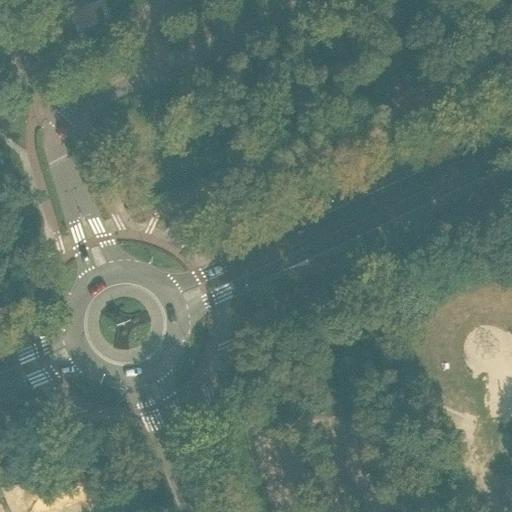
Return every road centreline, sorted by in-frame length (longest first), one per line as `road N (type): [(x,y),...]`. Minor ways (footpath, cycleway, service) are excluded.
road 1 (secondary): [(511,138),(165,291)]
road 2 (secondary): [(176,327),(223,293),(511,156)]
road 3 (residential): [(103,275),(52,151),(52,132),(68,111),(162,70)]
road 4 (residential): [(162,70),(326,0)]
road 5 (residential): [(0,77),(139,15)]
road 6 (tertiary): [(195,511),(147,373)]
